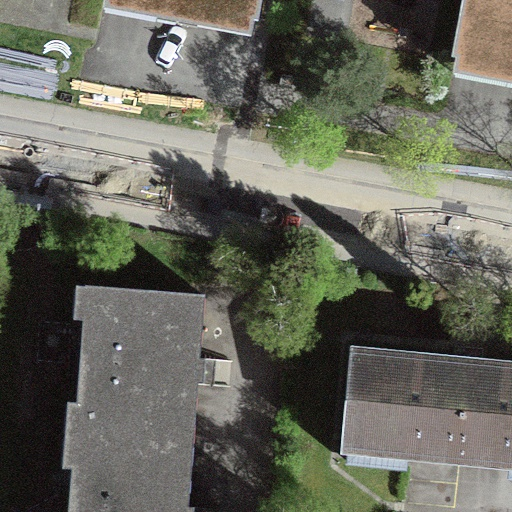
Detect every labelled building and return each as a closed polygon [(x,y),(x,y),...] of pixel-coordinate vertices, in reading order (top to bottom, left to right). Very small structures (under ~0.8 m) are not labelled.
[(270,0),(100,0),(264,32),(270,0)] [(511,0),(439,0),(426,78),(511,93),(511,0)] [(73,293),(63,433),(194,442),(204,303),(73,293)] [(511,477),(511,367),(339,353),(329,463),(511,477)] [(189,511),(194,442),(63,433),(57,511),(189,511)]
